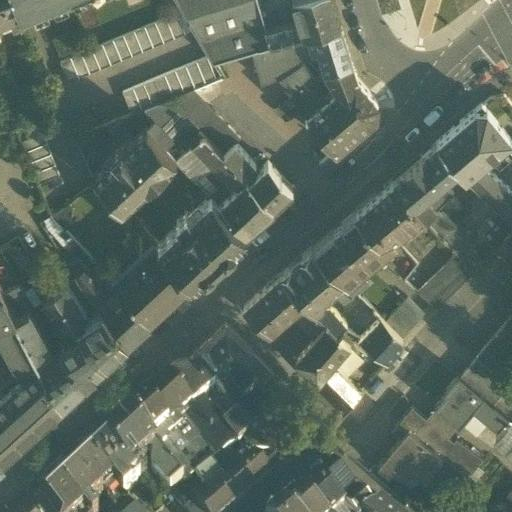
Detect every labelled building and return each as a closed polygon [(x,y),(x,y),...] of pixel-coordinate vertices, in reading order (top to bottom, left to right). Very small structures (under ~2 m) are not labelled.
[(0,0),(0,17),(10,13),(20,8),(16,0),(0,0)] [(22,13),(34,8),(31,0),(16,0),(20,8),(22,13)] [(194,29),(212,60),(251,49),(270,44),(265,28),(266,28),(257,0),(176,0),(183,10),(194,29)] [(265,28),(270,44),(301,34),(308,32),(339,23),(332,0),(293,0),(301,24),(296,26),(294,19),(266,28),(265,28)] [(22,13),(20,8),(10,13),(15,24),(24,20),(22,13)] [(183,10),(176,13),(185,33),(194,29),(183,10)] [(0,17),(0,30),(15,24),(10,13),(0,17)] [(185,33),(176,13),(166,17),(174,37),(185,33)] [(174,37),(166,17),(155,21),(164,42),(174,37)] [(164,42),(155,21),(145,26),(153,46),(164,42)] [(318,46),(325,68),(351,60),(339,23),(308,32),(312,47),(318,46)] [(153,46),(145,26),(134,30),(142,50),(153,46)] [(142,50),(134,30),(123,35),(132,55),(142,50)] [(301,34),(305,49),(312,47),(308,32),(301,34)] [(279,76),(298,105),(321,90),(314,78),(299,54),(306,52),(305,49),(301,34),(270,44),(251,49),(261,81),(279,76)] [(132,55),(123,35),(113,39),(121,59),(132,55)] [(121,59),(113,39),(102,43),(111,64),(121,59)] [(111,64),(102,43),(92,48),(100,68),(111,64)] [(100,68),(92,48),(81,52),(90,72),(100,68)] [(90,72),(81,52),(71,57),(79,77),(90,72)] [(79,77),(71,57),(60,61),(69,81),(79,77)] [(196,61),(204,81),(215,77),(206,57),(196,61)] [(325,68),(326,70),(337,88),(305,115),(335,150),(376,115),(377,101),(356,75),(351,60),(325,68)] [(185,65),(194,86),(204,81),(196,61),(185,65)] [(175,70),(183,90),(194,86),(185,65),(175,70)] [(164,74),(173,94),(183,90),(175,70),(164,74)] [(326,70),(314,78),(321,90),(298,105),(305,115),(337,88),(326,70)] [(154,78),(162,99),(173,94),(164,74),(154,78)] [(143,83),(152,103),(162,99),(154,78),(143,83)] [(133,87),(141,108),(152,103),(143,83),(133,87)] [(122,92),(130,112),(141,108),(133,87),(122,92)] [(194,88),(172,96),(191,118),(212,140),(229,125),(194,88)] [(145,108),(171,136),(191,118),(172,96),(145,108)] [(467,176),(511,217),(511,190),(482,162),(511,139),(481,104),(436,142),(456,166),(465,177),(467,176)] [(211,194),(217,202),(245,176),(223,152),(212,140),(191,118),(171,136),(145,108),(134,112),(146,124),(176,157),(211,194)] [(99,180),(123,206),(176,157),(146,124),(124,144),(121,141),(111,150),(115,154),(93,174),(99,180)] [(212,140),(223,152),(234,142),(239,137),(229,125),(212,140)] [(41,131),(21,139),(39,182),(59,173),(41,131)] [(245,176),(248,179),(255,173),(252,169),(255,165),(255,164),(234,142),(223,152),(245,176)] [(421,155),(441,179),(456,166),(436,142),(421,155)] [(421,155),(393,179),(424,215),(441,236),(454,223),(468,210),(467,209),(441,179),(421,155)] [(255,173),(248,179),(272,206),(292,188),(268,161),(255,173)] [(245,176),(217,202),(245,231),(272,206),(248,179),(245,176)] [(402,230),(424,215),(393,179),(354,211),(379,239),(391,234),(393,236),(402,230)] [(180,223),(158,244),(192,280),(245,231),(217,202),(211,194),(189,214),(186,211),(181,216),(177,220),(180,223)] [(69,201),(51,214),(65,228),(75,222),(67,211),(73,206),(69,201)] [(313,247),(346,280),(368,262),(396,239),(393,236),(391,234),(379,239),(354,211),(335,228),(313,247)] [(63,245),(72,236),(65,228),(51,214),(41,221),(47,227),(63,245)] [(457,253),(459,255),(470,245),(472,243),(454,223),(441,236),(445,239),(457,253)] [(116,284),(123,292),(148,318),(182,286),(183,288),(184,287),(183,286),(189,280),(190,282),(192,280),(158,244),(157,242),(114,281),(116,284)] [(459,255),(474,271),(484,261),(470,245),(459,255)] [(313,246),(281,273),(306,298),(329,322),(337,330),(343,323),(345,321),(328,301),(322,301),(322,295),(328,295),(330,293),(330,286),(334,283),(335,287),(343,296),(353,287),(346,280),(313,247),(313,246)] [(417,291),(436,308),(474,271),(459,255),(457,253),(417,291)] [(102,310),(102,311),(113,301),(108,295),(109,294),(107,292),(94,277),(78,258),(69,265),(80,283),(102,310)] [(102,269),(94,277),(107,292),(116,284),(114,281),(102,269)] [(290,313),(306,298),(281,273),(243,306),(268,332),(290,313)] [(31,285),(41,299),(42,299),(54,291),(45,276),(31,285)] [(16,285),(28,307),(33,304),(24,289),(20,283),(16,285)] [(66,283),(54,291),(77,326),(85,320),(83,316),(85,314),(86,313),(85,312),(66,283)] [(116,284),(107,292),(109,294),(108,295),(113,301),(123,292),(116,284)] [(3,293),(15,314),(28,307),(16,285),(3,293)] [(41,299),(31,285),(24,289),(33,304),(41,299)] [(3,293),(2,290),(0,290),(0,319),(15,314),(3,293)] [(80,331),(77,326),(54,291),(42,299),(64,333),(65,334),(67,333),(69,332),(72,336),(80,331)] [(149,319),(148,318),(123,292),(113,301),(102,311),(126,341),(149,320),(149,319)] [(385,320),(402,337),(425,312),(407,296),(385,320)] [(290,313),(314,338),(329,322),(306,298),(290,313)] [(28,307),(15,314),(40,360),(40,361),(47,357),(44,351),(47,349),(49,347),(49,345),(28,307)] [(102,310),(85,320),(77,326),(80,331),(101,364),(126,341),(102,311),(102,310)] [(0,396),(40,361),(40,360),(15,314),(0,319),(0,396)] [(359,337),(388,360),(402,345),(402,337),(385,320),(381,316),(359,337)] [(511,324),(507,320),(499,329),(511,340),(511,324)] [(296,360),(317,382),(333,363),(349,344),(356,335),(343,323),(337,330),(329,322),(314,338),(296,360)] [(226,323),(191,357),(214,384),(224,375),(251,348),(226,323)] [(511,340),(499,329),(491,338),(510,354),(511,350),(511,340)] [(58,345),(61,348),(81,382),(101,364),(80,331),(72,336),(58,345)] [(491,338),(484,347),(502,363),(510,354),(491,338)] [(333,363),(345,377),(364,359),(349,344),(333,363)] [(484,347),(476,356),(494,372),(502,363),(484,347)] [(47,357),(40,361),(62,400),(81,382),(61,348),(47,357)] [(251,348),(224,375),(234,387),(243,399),(272,370),(251,348)] [(509,385),(494,372),(476,356),(460,376),(493,403),(501,394),(509,385)] [(191,357),(168,378),(191,405),(192,407),(203,397),(216,385),(214,384),(191,357)] [(0,455),(62,400),(40,361),(0,396),(0,455)] [(317,382),(344,409),(360,392),(345,377),(333,363),(317,382)] [(508,416),(493,403),(460,376),(458,374),(443,392),(445,393),(434,406),(435,407),(457,426),(458,426),(462,422),(473,409),(486,420),(497,429),(508,416)] [(221,392),(224,395),(234,387),(224,375),(214,384),(216,385),(221,392)] [(168,378),(145,399),(168,427),(191,405),(168,378)] [(243,399),(234,387),(224,395),(227,399),(237,411),(250,428),(261,421),(243,399)] [(511,419),(511,402),(501,394),(493,403),(508,416),(511,419)] [(228,449),(238,441),(224,422),(203,397),(192,407),(228,449)] [(145,399),(128,415),(151,442),(167,427),(168,427),(145,399)] [(218,406),(228,418),(229,419),(237,411),(227,399),(218,406)] [(225,451),(228,449),(192,407),(191,405),(168,427),(167,427),(172,433),(187,452),(194,459),(207,447),(216,458),(225,451)] [(408,428),(442,457),(442,456),(468,476),(482,458),(456,438),(453,442),(447,437),(426,418),(411,406),(396,425),(404,433),(408,428)] [(435,407),(426,418),(447,437),(457,426),(435,407)] [(473,409),(462,422),(475,433),(486,420),(473,409)] [(250,428),(237,411),(229,419),(228,418),(224,422),(238,441),(242,438),(248,434),(250,428)] [(183,481),(151,442),(128,415),(114,429),(100,441),(134,477),(146,465),(146,463),(143,460),(147,455),(154,458),(152,471),(170,491),(183,481)] [(497,429),(486,420),(475,433),(491,447),(511,421),(511,419),(508,416),(497,429)] [(250,428),(248,434),(274,437),(274,426),(261,421),(250,428)] [(511,421),(491,447),(511,463),(511,421)] [(404,433),(396,425),(391,431),(399,438),(404,433)] [(165,439),(172,433),(167,427),(151,442),(183,481),(184,482),(185,483),(195,475),(180,457),(165,439)] [(433,467),(442,457),(408,428),(404,433),(399,438),(377,465),(411,494),(423,480),(420,477),(430,464),(433,467)] [(165,439),(180,457),(187,452),(172,433),(165,439)] [(275,451),(274,437),(248,434),(242,438),(250,448),(275,451)] [(139,483),(134,477),(100,441),(84,456),(114,486),(124,497),(139,483)] [(219,473),(225,481),(239,468),(225,451),(216,458),(210,462),(219,473)] [(255,454),(239,468),(225,481),(241,499),(271,473),(255,454)] [(56,482),(85,511),(86,511),(91,508),(102,497),(114,486),(84,456),(56,482)] [(204,486),(205,485),(219,473),(210,462),(202,469),(195,475),(204,486)] [(319,476),(341,499),(356,486),(333,463),(319,476)] [(420,477),(423,480),(433,467),(430,464),(420,477)] [(225,481),(219,473),(205,485),(212,493),(225,481)] [(336,511),(346,503),(341,499),(319,476),(300,493),(318,511),(336,511)] [(226,511),(241,499),(225,481),(212,493),(199,505),(198,505),(204,511),(226,511)] [(82,511),(55,483),(39,499),(51,511),(82,511)] [(124,497),(114,486),(102,497),(109,498),(108,502),(116,511),(127,500),(124,497)] [(354,511),(364,511),(373,503),(356,486),(341,499),(346,503),(354,511)] [(318,511),(300,493),(297,495),(282,509),(284,511),(318,511)] [(51,511),(39,499),(24,511),(51,511)] [(138,511),(127,500),(116,511),(115,511),(138,511)] [(184,510),(185,511),(202,511),(197,506),(198,505),(199,505),(195,500),(184,510)] [(394,511),(382,502),(373,503),(364,511),(394,511)] [(346,503),(336,511),(353,511),(354,511),(346,503)]
